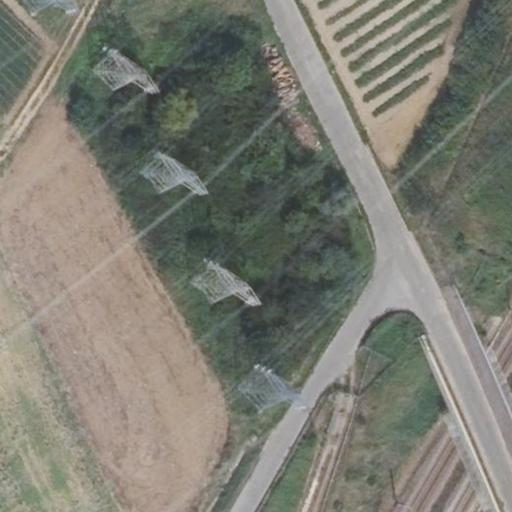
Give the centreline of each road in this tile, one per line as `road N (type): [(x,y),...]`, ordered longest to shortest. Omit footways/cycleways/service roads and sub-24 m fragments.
road 1 (unclassified): [(401,258),(239,511)]
road 2 (unclassified): [(276,0),(401,258)]
road 3 (unclassified): [(401,258),(511,505)]
road 4 (track): [(94,0),(0,130)]
